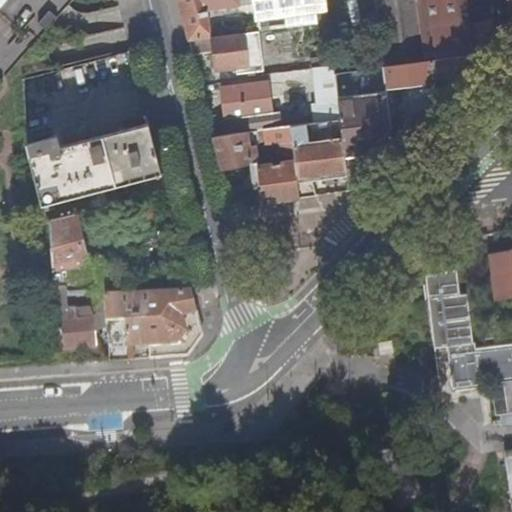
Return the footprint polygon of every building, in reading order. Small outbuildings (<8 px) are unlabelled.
[(0,0),(0,17),(21,36),(17,40),(22,45),(26,41),(30,44),(45,27),(68,1),(68,0),(0,0)] [(252,4),(251,0),(176,0),(187,40),(210,37),(207,11),(252,4)] [(324,0),(251,0),(252,4),(256,32),(327,23),(324,0)] [(414,0),(373,0),(383,68),(422,62),(414,0)] [(414,0),(422,62),(432,61),(472,56),(469,26),(465,0),(414,0)] [(482,54),(482,55),(493,54),(490,24),(469,26),(472,56),(477,55),(482,54)] [(210,37),(187,40),(191,55),(212,52),(215,70),(236,68),(237,73),(261,70),(256,32),(210,37)] [(472,56),(432,61),(434,81),(464,77),(477,63),(477,55),(472,56)] [(332,68),(331,58),(310,61),(311,70),(332,68)] [(422,62),(383,68),(389,118),(403,116),(400,88),(435,84),(434,81),(432,61),(422,62)] [(311,70),(308,70),(313,124),(340,120),(333,74),(332,68),(311,70)] [(383,68),(333,74),(340,120),(344,155),(360,153),(389,123),(389,118),(383,68)] [(267,72),(267,83),(303,83),(303,72),(267,72)] [(227,89),(231,119),(242,118),(271,114),(267,84),(227,89)] [(243,133),(282,128),(280,113),(271,114),(242,118),(243,133)] [(231,119),(208,122),(211,133),(221,132),(222,135),(243,133),(242,118),(231,119)] [(340,120),(313,124),(290,127),(299,199),(315,197),(312,181),(346,177),(344,155),(340,120)] [(26,144),(41,205),(137,180),(142,198),(163,192),(146,124),(48,151),(45,140),(26,144)] [(260,189),(261,194),(255,195),(256,204),(299,199),(290,127),(282,128),(243,133),(222,135),(212,136),(220,170),(252,163),(254,189),(260,189)] [(46,222),(50,274),(87,265),(74,215),(46,222)] [(511,257),(490,261),(495,303),(511,300),(511,257)] [(105,320),(108,363),(131,361),(131,348),(147,347),(148,360),(186,358),(202,337),(191,294),(116,298),(111,258),(101,261),(103,290),(105,320)] [(53,312),(56,352),(72,351),(95,349),(94,321),(88,312),(71,313),(71,322),(65,323),(64,294),(92,291),(103,290),(101,261),(87,265),(50,274),(53,306),(53,312)] [(425,275),(434,349),(447,347),(452,389),(479,386),(479,382),(511,378),(511,344),(475,349),(474,344),(472,344),(466,295),(459,296),(456,272),(425,275)] [(94,321),(105,320),(103,290),(92,291),(94,321)] [(56,362),(57,367),(73,366),(72,351),(56,352),(56,362)] [(511,385),(486,389),(491,422),(511,418),(511,385)] [(511,511),(511,451),(503,452),(511,511)]
